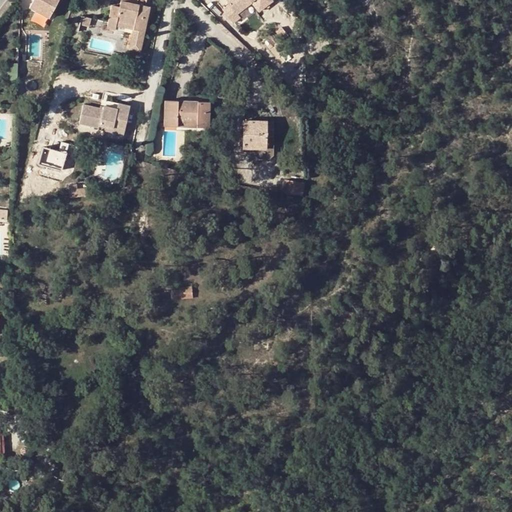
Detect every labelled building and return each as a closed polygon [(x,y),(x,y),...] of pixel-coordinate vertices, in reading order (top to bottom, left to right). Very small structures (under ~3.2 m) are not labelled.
[(58,0),(34,0),(30,8),(49,18),(58,0)] [(225,0),(230,5),(223,11),(233,24),(241,18),(238,14),(252,3),(255,7),(261,2),(265,8),(273,1),(272,0),(225,0)] [(140,30),(144,15),(145,7),(122,1),(119,17),(118,21),(113,20),(109,37),(113,38),(114,33),(115,29),(132,33),(131,37),(126,57),(138,59),(145,31),(140,30)] [(261,2),(255,7),(260,13),(265,8),(261,2)] [(105,36),(109,37),(113,20),(108,19),(105,36)] [(89,26),(80,24),(79,32),(88,34),(89,26)] [(86,41),(88,34),(79,32),(77,39),(86,41)] [(197,123),(197,127),(209,128),(210,102),(165,101),(164,126),(177,127),(177,123),(197,123)] [(103,110),(88,107),(83,126),(99,129),(99,126),(113,129),(113,127),(125,129),(130,107),(104,102),(103,110)] [(83,126),(88,107),(82,106),(79,125),(83,126)] [(267,120),(244,120),(243,149),(267,150),(267,120)] [(99,126),(99,129),(99,131),(124,136),(125,129),(113,127),(113,129),(99,126)] [(304,183),(285,181),(283,193),(303,196),(304,183)] [(85,183),(83,183),(84,196),(96,194),(95,187),(86,188),(85,183)] [(0,217),(8,218),(9,208),(0,207),(0,217)] [(192,288),(172,289),(173,299),(192,298),(192,288)] [(46,326),(32,331),(34,337),(55,331),(54,326),(47,328),(46,326)] [(52,451),(45,455),(51,464),(57,460),(52,451)]
